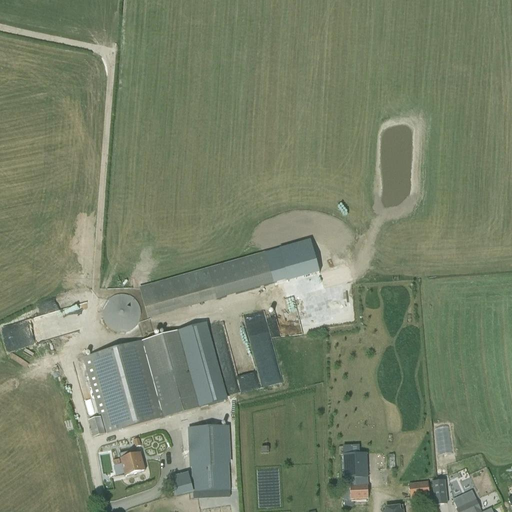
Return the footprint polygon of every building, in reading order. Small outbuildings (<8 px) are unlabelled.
[(270,268),(275,284),(288,280),(289,282),(293,281),(319,274),(311,241),(280,250),(266,253),(270,268)] [(270,268),(266,253),(140,289),(148,319),(275,284),(270,268)] [(138,304),(134,300),(130,297),(124,295),(119,295),(114,297),(109,300),(106,304),(103,309),(103,314),(103,319),(106,324),(109,328),(114,331),(119,333),(124,333),(130,331),(134,328),(138,324),(140,319),(141,314),(140,309),(138,304)] [(349,303),(306,308),(307,323),(351,318),(349,303)] [(3,326),(8,349),(28,345),(23,322),(3,326)] [(204,324),(179,331),(182,342),(201,408),(226,401),(204,324)] [(170,417),(201,408),(182,342),(179,331),(87,358),(108,434),(170,417)] [(227,395),(235,394),(233,374),(224,375),(227,395)] [(106,435),(101,417),(90,421),(94,438),(106,435)] [(227,427),(187,428),(189,468),(190,468),(190,474),(201,471),(206,490),(198,493),(229,491),(227,464),(229,464),(227,427)] [(121,459),(120,459),(125,478),(145,472),(140,454),(137,454),(136,451),(129,453),(119,456),(121,459)] [(345,488),(350,487),(351,501),(368,500),(368,486),(368,478),(367,453),(343,454),(344,478),(345,488)] [(206,490),(201,471),(190,474),(170,479),(175,498),(198,493),(206,490)] [(447,504),(444,481),(432,483),(434,506),(447,504)] [(427,483),(409,485),(410,500),(417,499),(429,498),(427,483)] [(480,511),(481,510),(476,500),(475,500),(471,492),(452,501),(453,503),(456,510),(456,511),(480,511)]
